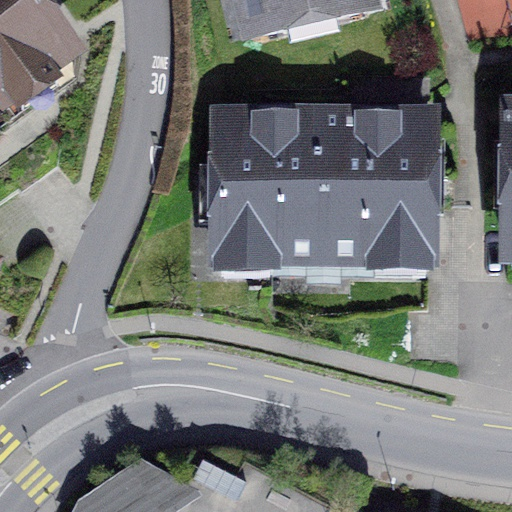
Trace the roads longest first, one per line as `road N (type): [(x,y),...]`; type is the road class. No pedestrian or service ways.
road 1 (tertiary): [(511,455),(213,390),(120,398),(71,420)]
road 2 (residential): [(147,0),(152,38),(134,182),(73,335),(71,420)]
